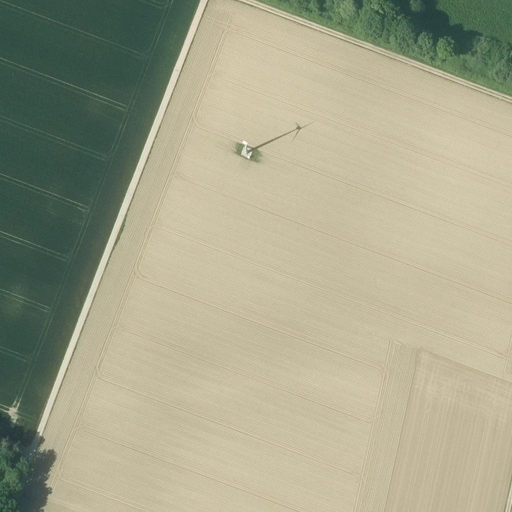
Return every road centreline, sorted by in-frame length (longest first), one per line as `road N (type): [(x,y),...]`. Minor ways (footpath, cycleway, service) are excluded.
road 1 (track): [(203,0),(9,511)]
road 2 (track): [(246,0),(511,100)]
